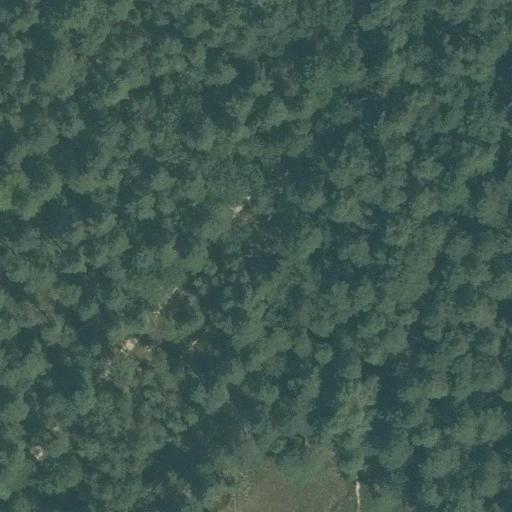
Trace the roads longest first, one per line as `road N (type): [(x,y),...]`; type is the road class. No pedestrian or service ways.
road 1 (track): [(356,0),(329,88),(290,144),(0,497)]
road 2 (track): [(511,86),(496,100),(470,88),(380,31),(363,0)]
